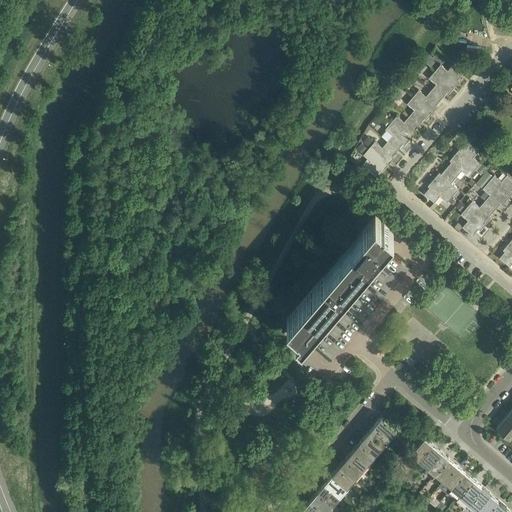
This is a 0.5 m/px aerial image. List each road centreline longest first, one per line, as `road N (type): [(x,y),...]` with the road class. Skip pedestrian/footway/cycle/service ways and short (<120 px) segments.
road 1 (residential): [(511,291),(394,186),(511,46)]
road 2 (residential): [(463,433),(393,373),(274,511)]
road 3 (motorway): [(0,144),(74,0)]
